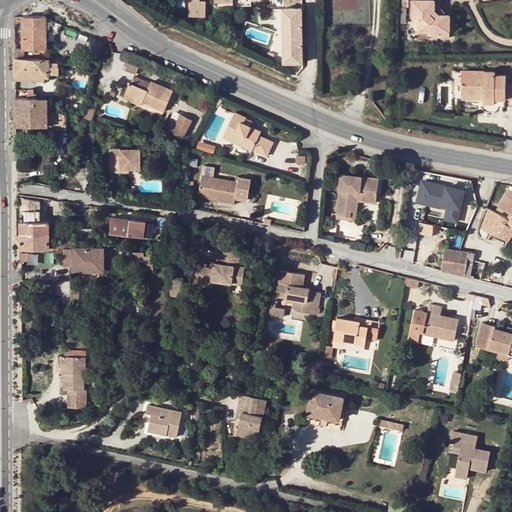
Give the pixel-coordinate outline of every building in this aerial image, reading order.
[(200,0),(188,0),(189,17),(206,17),(206,1),(200,1),(200,0)] [(435,11),(435,5),(435,1),(414,1),(413,18),(419,19),(418,37),(430,38),(430,35),(439,35),(440,28),(449,28),(449,15),(445,15),(439,15),(435,11)] [(438,5),(435,5),(435,11),(439,15),(445,15),(445,11),(438,5)] [(45,16),(22,16),(23,49),(46,49),(45,28),(45,16)] [(58,33),(62,25),(47,19),(47,16),(45,16),(45,28),(58,33)] [(449,39),(449,28),(440,28),(439,35),(430,35),(430,38),(449,39)] [(47,59),(16,59),(16,77),(45,77),(48,77),(47,59)] [(127,61),(125,68),(138,71),(139,64),(127,61)] [(462,71),(462,79),(484,79),(484,72),(462,71)] [(484,79),(462,79),(462,94),(483,94),(484,100),(483,103),(495,104),(495,100),(511,100),(511,84),(506,85),(506,76),(495,75),(495,72),(484,72),(484,79)] [(123,99),(132,103),(134,97),(144,101),(143,103),(165,112),(174,90),(152,81),(151,83),(148,90),(139,86),(142,80),(135,77),(132,84),(130,82),(123,99)] [(151,83),(142,80),(139,86),(148,90),(151,83)] [(134,97),(132,103),(141,107),(143,103),(144,101),(134,97)] [(17,112),(49,112),(49,98),(17,98),(17,112)] [(90,99),(88,105),(84,118),(93,120),(96,108),(98,101),(90,99)] [(165,129),(171,131),(181,114),(175,111),(165,129)] [(49,129),(56,129),(55,112),(49,112),(17,112),(18,126),(49,126),(49,129)] [(55,112),(56,129),(67,129),(68,115),(55,112)] [(235,112),(224,136),(253,149),(260,133),(247,128),(249,125),(243,122),(245,117),(235,112)] [(193,120),(181,114),(171,131),(184,138),(193,120)] [(261,130),(249,125),(247,128),(260,133),(261,130)] [(275,140),(260,133),(253,149),(268,156),(275,140)] [(18,136),(18,168),(27,168),(27,136),(18,136)] [(216,151),(218,144),(201,139),(199,146),(216,151)] [(144,151),(115,152),(116,176),(135,175),(135,171),(144,171),(144,151)] [(108,173),(96,172),(97,190),(107,190),(108,173)] [(341,173),(338,195),(336,215),(351,216),(352,210),(358,211),(359,201),(360,201),(376,203),(379,177),(341,173)] [(214,177),(202,176),(200,190),(213,193),(212,198),(235,203),(236,196),(248,199),(252,179),(239,177),(238,181),(214,177)] [(431,186),(423,184),(419,199),(444,204),(450,205),(447,219),(458,222),(461,208),(465,190),(448,186),(432,183),(431,186)] [(511,187),(498,207),(510,215),(511,216),(511,187)] [(22,224),(40,224),(40,202),(22,198),(22,224)] [(511,216),(510,215),(507,219),(494,212),(485,208),(476,232),(479,238),(486,242),(490,233),(493,235),(491,240),(504,246),(507,240),(510,242),(511,239),(511,216)] [(146,221),(113,217),(110,232),(151,238),(153,225),(146,224),(146,221)] [(40,224),(22,224),(21,233),(50,233),(50,230),(50,224),(40,224)] [(435,227),(420,224),(419,233),(433,236),(435,227)] [(21,233),(21,250),(63,249),(63,266),(71,267),(71,248),(72,240),(50,240),(50,233),(21,233)] [(224,247),(222,263),(220,263),(215,262),(195,270),(202,285),(211,281),(242,285),(245,267),(238,266),(241,249),(224,247)] [(105,248),(74,248),(74,272),(105,272),(105,251),(105,248)] [(445,249),(442,272),(465,277),(471,278),(474,260),(475,253),(445,249)] [(144,252),(122,252),(121,260),(134,260),(134,263),(144,263),(144,252)] [(156,252),(144,252),(144,263),(144,267),(155,267),(156,252)] [(183,279),(184,256),(171,256),(171,278),(183,279)] [(296,309),(316,312),(320,291),(309,289),(309,285),(303,284),(305,272),(282,268),(277,294),(298,298),(296,309)] [(413,284),(414,277),(401,274),(400,281),(413,284)] [(171,300),(183,301),(183,279),(171,278),(171,300)] [(211,281),(202,285),(203,288),(241,293),(242,285),(211,281)] [(488,299),(474,295),(472,308),(481,309),(482,304),(489,306),(489,305),(488,299)] [(277,300),(272,300),(270,314),(284,317),(285,308),(276,306),(277,300)] [(423,310),(419,328),(431,330),(430,336),(450,340),(454,318),(436,314),(438,305),(425,302),(423,310)] [(423,310),(410,308),(404,340),(416,342),(418,333),(419,328),(423,310)] [(354,317),(354,322),(360,323),(358,328),(368,331),(370,320),(354,317)] [(360,323),(354,322),(336,318),(330,347),(340,350),(342,344),(364,349),(365,342),(376,345),(378,333),(368,331),(358,328),(360,323)] [(475,345),(489,348),(489,345),(507,349),(506,352),(511,353),(511,329),(493,326),(494,323),(480,320),(475,345)] [(489,345),(489,348),(487,355),(505,358),(506,352),(507,349),(489,345)] [(62,373),(64,373),(64,389),(68,389),(68,407),(87,406),(87,389),(85,388),(85,373),(86,373),(86,356),(62,356),(62,373)] [(450,368),(447,381),(455,382),(458,370),(450,368)] [(312,391),(307,413),(337,419),(342,397),(312,391)] [(240,402),(244,403),(240,419),(237,435),(249,437),(250,433),(259,435),(267,399),(242,394),(240,402)] [(152,411),(150,421),(168,425),(167,431),(178,434),(183,409),(149,401),(146,410),(152,411)] [(404,424),(380,418),(379,425),(403,430),(404,424)] [(168,425),(150,421),(148,427),(167,431),(168,425)] [(458,455),(453,476),(466,480),(469,470),(484,473),(489,452),(473,449),(475,438),(452,433),(450,442),(453,443),(450,453),(458,455)]
